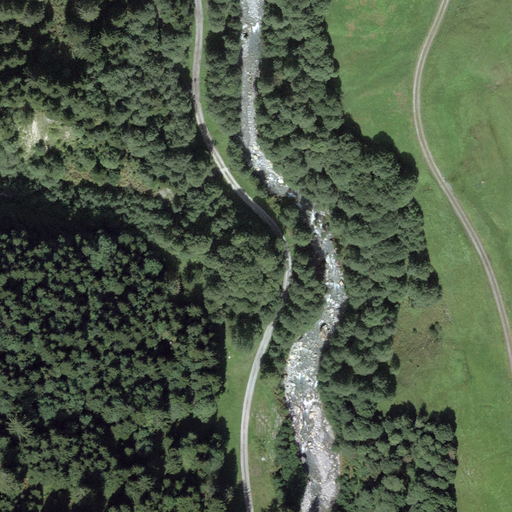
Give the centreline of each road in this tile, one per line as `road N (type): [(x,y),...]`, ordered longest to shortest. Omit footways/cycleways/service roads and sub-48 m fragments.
road 1 (track): [(254,511),(243,470),(247,404),(287,263),(284,244),(233,186),(205,137),(197,100)]
road 2 (track): [(445,0),(418,83),(418,133),(490,271),(511,351)]
